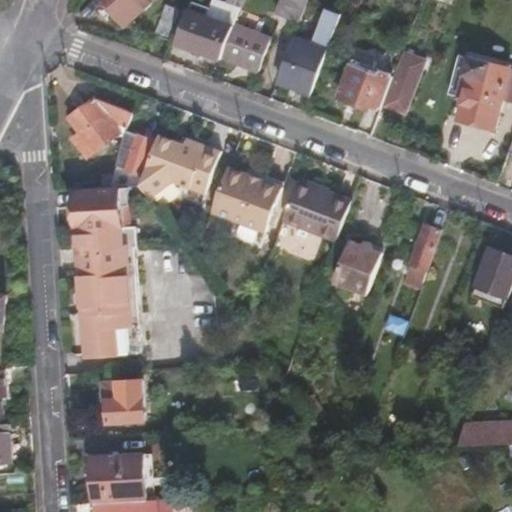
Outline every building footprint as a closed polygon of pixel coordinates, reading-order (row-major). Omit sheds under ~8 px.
[(121,0),(133,12),(145,0),(121,0)] [(167,0),(158,24),(173,30),(184,1),(182,0),(167,0)] [(199,0),(187,32),(227,46),(228,46),(242,10),(246,0),(218,0),(217,2),(210,0),(199,0)] [(283,0),(283,2),(306,12),(310,0),(283,0)] [(338,0),(334,0),(325,22),(342,20),(349,4),(338,0)] [(242,10),(228,46),(230,46),(253,40),(278,34),(282,24),(242,10)] [(319,90),(339,33),(324,36),(319,46),(302,40),(296,42),(282,80),(298,86),(300,82),(304,84),(319,90)] [(261,74),(271,47),(226,59),(225,61),(261,74)] [(428,60),(408,52),(399,75),(388,103),(410,110),(428,60)] [(511,95),(511,74),(476,62),(470,78),(476,81),(463,122),(500,134),(511,95)] [(388,103),(399,75),(384,69),(383,75),(353,64),(341,96),(384,113),(388,103)] [(314,102),(319,90),(304,84),(300,97),(314,102)] [(129,130),(134,116),(95,102),(67,120),(76,142),(70,144),(79,162),(119,134),(126,138),(129,130)] [(153,140),(129,130),(126,138),(117,162),(140,172),(153,140)] [(186,146),(161,137),(142,187),(152,200),(175,183),(207,196),(223,153),(211,149),(210,155),(186,146)] [(189,140),(186,146),(210,155),(211,149),(189,140)] [(261,184),(229,171),(211,216),(264,237),(281,192),(261,184)] [(263,180),(261,184),(281,192),(283,188),(263,180)] [(302,181),(283,228),(337,249),(354,203),(302,181)] [(107,189),(76,191),(84,357),(142,354),(134,248),(139,247),(137,225),(132,224),(130,187),(107,189)] [(442,232),(429,228),(409,278),(422,284),(442,232)] [(352,246),(335,288),(367,299),(383,259),(374,254),(374,248),(368,246),(362,249),(352,246)] [(511,258),(496,252),(477,296),(505,308),(511,288),(511,258)] [(245,321),(253,331),(266,296),(257,292),(245,321)] [(511,308),(494,349),(503,353),(511,327),(511,308)] [(301,343),(293,367),(339,384),(349,360),(301,343)] [(428,359),(412,353),(399,388),(415,394),(428,359)] [(142,383),(106,385),(108,424),(145,423),(142,383)] [(309,404),(324,423),(334,415),(320,396),(309,404)] [(299,405),(301,425),(324,423),(309,404),(299,405)] [(511,423),(468,425),(462,445),(501,443),(511,442),(511,423)] [(0,470),(11,470),(8,432),(0,432),(0,470)] [(93,460),(95,504),(147,500),(145,456),(93,460)] [(147,500),(95,504),(96,511),(175,511),(175,499),(147,500)]
